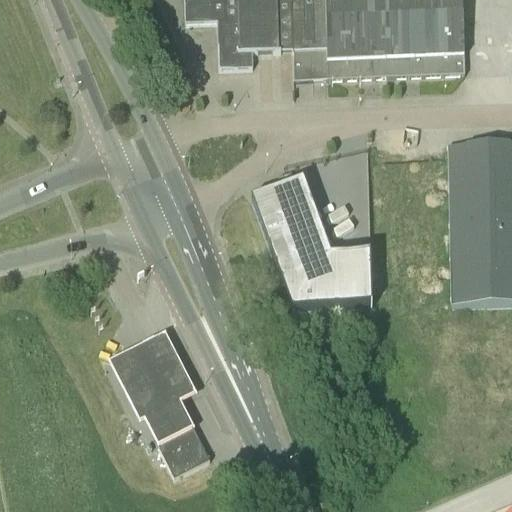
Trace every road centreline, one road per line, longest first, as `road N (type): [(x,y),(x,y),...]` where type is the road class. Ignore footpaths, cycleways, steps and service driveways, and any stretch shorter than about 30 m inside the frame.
road 1 (tertiary): [(261,448),(250,372),(185,209)]
road 2 (tertiary): [(143,226),(219,385),(261,448)]
road 3 (residential): [(511,118),(305,123)]
road 4 (tertiary): [(53,0),(115,160)]
road 5 (tertiary): [(158,145),(79,0)]
road 6 (residential): [(305,123),(234,126),(158,145)]
road 7 (tertiary): [(0,266),(143,226)]
road 8 (residential): [(185,209),(305,123)]
road 9 (tertiary): [(115,160),(0,208)]
